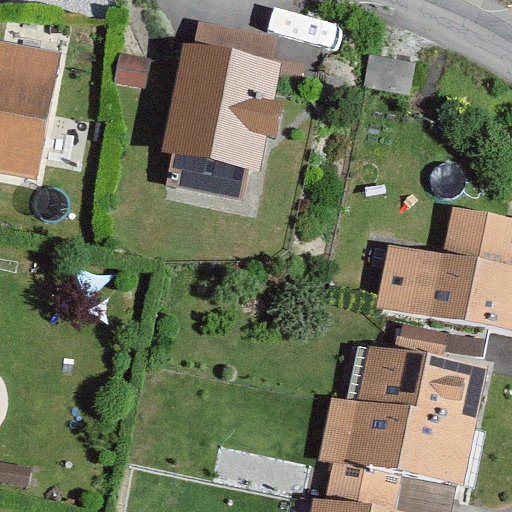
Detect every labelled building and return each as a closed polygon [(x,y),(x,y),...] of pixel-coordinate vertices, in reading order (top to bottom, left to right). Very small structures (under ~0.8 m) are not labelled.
[(271,49),(197,35),(192,58),(181,56),(161,161),(262,180),(281,76),(267,73),(271,49)] [(0,53),(0,184),(35,190),(56,63),(0,53)] [(152,73),(119,66),(114,89),(147,96),(152,73)] [(414,71),(368,66),(365,95),(410,100),(414,71)] [(511,224),(452,216),(445,258),(388,250),(378,318),(511,337),(511,224)] [(465,498),(487,374),(443,366),(447,345),(403,337),(399,359),(356,351),(345,408),(328,405),(316,471),(330,473),(401,486),(465,498)] [(26,476),(0,473),(0,490),(24,493),(26,476)] [(396,511),(401,486),(330,473),(323,508),(309,505),(307,511),(396,511)]
